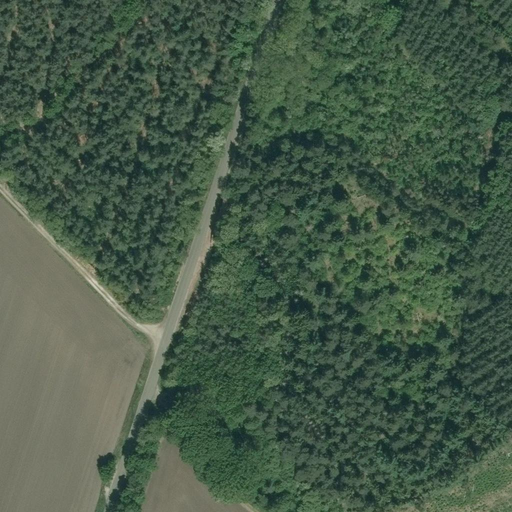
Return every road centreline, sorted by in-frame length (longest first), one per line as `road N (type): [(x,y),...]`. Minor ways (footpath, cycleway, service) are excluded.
road 1 (residential): [(283,0),(112,511)]
road 2 (track): [(0,189),(132,320),(171,336)]
